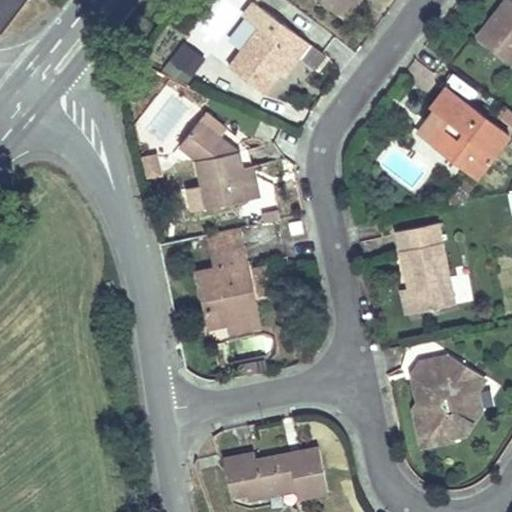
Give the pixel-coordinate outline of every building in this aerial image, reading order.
[(354,0),(342,0),(340,3),(347,10),(354,0)] [(511,0),(502,0),(481,28),(511,52),(511,0)] [(234,57),(264,80),(297,42),(303,47),(315,32),(292,14),(280,30),(264,17),(234,57)] [(440,100),(425,118),(483,163),(511,125),(511,123),(451,76),(434,95),(440,100)] [(187,139),(208,155),(219,201),(260,192),(253,160),(251,151),(248,142),(206,112),(187,139)] [(264,158),(253,160),(260,192),(271,191),(264,158)] [(404,223),(418,303),(458,295),(444,215),(404,223)] [(245,220),(215,226),(222,264),(202,268),(212,326),(256,318),(251,294),(259,292),(245,220)] [(302,221),(290,223),(292,233),(304,231),(302,221)] [(457,347),(433,350),(458,366),(477,361),(457,347)] [(425,396),(423,399),(429,434),(461,429),(460,422),(469,420),(484,399),(481,378),(488,368),(477,361),(458,366),(433,350),(420,368),(438,377),(425,396)] [(420,368),(425,396),(438,377),(420,368)] [(255,442),(226,448),(231,483),(246,481),(243,470),(262,466),(264,478),(297,472),(298,480),(300,486),(333,481),(322,434),(256,447),(255,442)] [(243,470),(246,481),(248,489),(298,480),(297,472),(264,478),(262,466),(243,470)]
